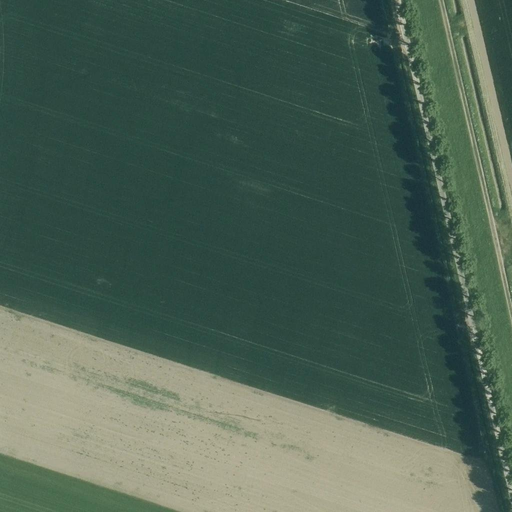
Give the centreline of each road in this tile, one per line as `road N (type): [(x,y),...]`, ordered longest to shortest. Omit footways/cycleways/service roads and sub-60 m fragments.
road 1 (unclassified): [(511,496),(397,0)]
road 2 (track): [(442,0),(511,306)]
